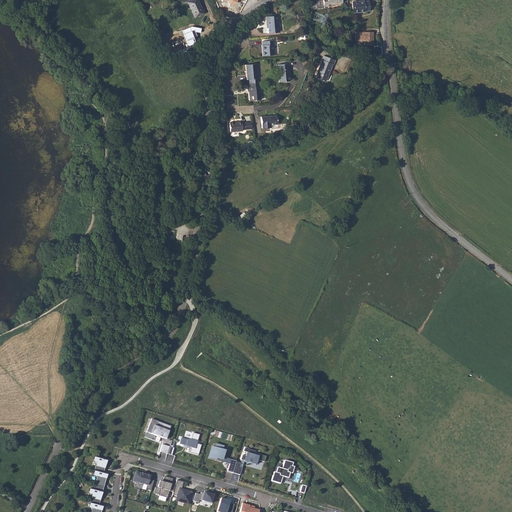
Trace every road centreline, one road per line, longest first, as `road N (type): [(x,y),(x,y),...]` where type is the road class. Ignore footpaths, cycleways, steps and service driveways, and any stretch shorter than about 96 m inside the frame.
road 1 (unclassified): [(209,112),(193,255),(170,335),(116,376),(77,421),(28,511)]
road 2 (unclassified): [(389,0),(392,83),(413,193),(511,281)]
road 3 (residential): [(112,511),(121,462),(131,457),(266,500)]
road 4 (unclassified): [(273,0),(230,33),(215,59),(209,112)]
